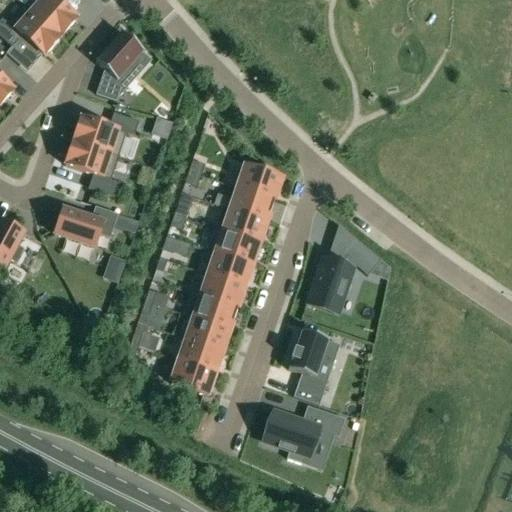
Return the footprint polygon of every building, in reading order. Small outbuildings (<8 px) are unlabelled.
[(31,0),(24,8),(60,40),(76,22),(54,2),(56,0),(31,0)] [(60,40),(24,8),(7,27),(1,21),(0,22),(0,40),(11,51),(21,39),(43,59),(60,40)] [(96,97),(114,104),(125,91),(116,83),(128,70),(137,78),(150,63),(141,55),(142,54),(121,35),(95,65),(104,74),(103,75),(96,97)] [(0,107),(13,93),(0,82),(0,63),(1,63),(0,62),(0,107)] [(80,121),(72,144),(118,160),(125,136),(133,139),(138,124),(112,116),(108,130),(80,121)] [(118,160),(72,144),(64,168),(92,177),(87,192),(117,201),(121,187),(110,183),(118,160)] [(188,175),(195,177),(199,166),(191,163),(188,175)] [(244,169),(237,191),(273,203),(281,181),(244,169)] [(195,177),(188,175),(184,186),(191,189),(195,177)] [(273,203),(237,191),(229,212),(266,225),(273,203)] [(177,206),(173,218),(181,220),(185,209),(177,206)] [(109,241),(118,217),(95,209),(91,221),(62,212),(53,237),(94,251),(98,238),(109,241)] [(266,225),(229,212),(222,234),(259,247),(266,225)] [(181,220),(173,218),(169,229),(177,232),(181,220)] [(0,272),(2,273),(9,261),(15,264),(22,252),(16,248),(23,236),(0,223),(0,272)] [(222,234),(215,256),(251,268),(259,247),(222,234)] [(162,249),(162,250),(173,254),(177,243),(166,239),(162,249)] [(355,243),(343,258),(355,269),(367,279),(380,263),(355,243)] [(215,256),(207,278),(244,290),(251,268),(215,256)] [(166,263),(158,261),(154,272),(162,275),(166,263)] [(321,261),(306,306),(338,317),(353,272),(326,263),(321,261)] [(236,312),(244,290),(207,278),(200,299),(236,312)] [(147,292),(144,304),(151,306),(155,295),(147,292)] [(192,321),(229,334),(236,312),(200,299),(192,321)] [(151,306),(144,304),(140,315),(147,318),(151,306)] [(185,343),(222,355),(229,334),(192,321),(185,343)] [(301,334),(287,373),(300,377),(293,400),(318,408),(333,366),(321,362),(328,344),(328,343),(301,334)] [(133,336),(129,347),(137,350),(140,338),(133,336)] [(177,365),(214,377),(222,355),(185,343),(177,365)] [(133,361),(137,350),(129,347),(125,359),(133,361)] [(207,399),(214,377),(177,365),(170,386),(207,399)] [(273,415),(263,445),(289,454),(286,462),(302,467),(304,459),(308,460),(317,434),(333,439),(338,441),(344,422),(307,409),(301,424),(273,415)]
